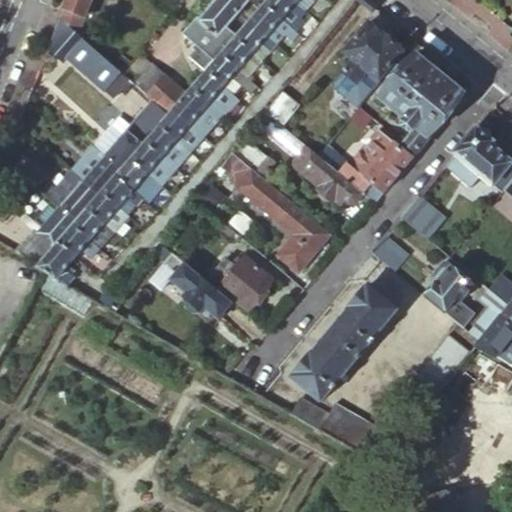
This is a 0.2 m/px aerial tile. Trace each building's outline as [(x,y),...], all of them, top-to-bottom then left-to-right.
[(67,0),(61,15),(78,30),(86,12),(91,14),(97,0),(67,0)] [(201,54),(222,30),(248,1),(246,0),(215,0),(200,18),(201,19),(192,29),(197,34),(190,43),(201,54)] [(292,0),(266,0),(263,3),(282,19),(290,11),(299,18),(299,17),(305,11),(296,3),(292,0)] [(228,36),(254,7),(248,1),(222,30),(228,36)] [(263,3),(258,10),(249,20),(268,36),(276,27),(284,33),(291,27),(282,19),(263,3)] [(511,8),(500,23),(510,32),(511,29),(511,8)] [(290,11),(282,19),(291,27),(294,30),(302,20),(299,17),(299,18),(290,11)] [(61,15),(48,48),(65,60),(69,55),(107,86),(122,68),(78,30),(61,15)] [(249,20),(234,37),(253,53),(262,43),(271,50),(277,43),(276,42),(268,36),(249,20)] [(381,81),(405,50),(370,22),(345,52),(354,59),(342,71),(356,83),(368,71),(381,81)] [(284,33),(276,27),(268,36),(276,42),(284,33)] [(291,27),(284,33),(291,40),(298,33),(294,30),(291,27)] [(234,37),(219,54),(238,70),(246,61),(255,68),(262,61),(253,53),(234,37)] [(206,71),(224,86),(231,78),(241,85),(247,77),(238,70),(219,54),(206,71)] [(402,144),(416,155),(467,94),(417,54),(382,97),(406,119),(403,123),(404,128),(411,135),(402,144)] [(153,62),(136,81),(154,97),(170,111),(173,108),(188,91),(153,62)] [(206,71),(190,89),(208,104),(224,86),(206,71)] [(254,83),(247,77),(241,85),(241,86),(247,91),(254,83)] [(241,85),(231,78),(224,86),(234,95),(241,86),(241,85)] [(190,89),(188,91),(173,108),(191,124),(208,104),(190,89)] [(283,90),(266,111),(283,125),(301,104),(283,90)] [(170,111),(154,97),(132,122),(129,127),(145,141),(159,124),(170,111)] [(221,115),(208,104),(191,124),(200,132),(204,135),(221,115)] [(173,108),(170,111),(159,124),(177,140),(185,132),(194,139),(200,132),(191,124),(173,108)] [(129,127),(132,122),(121,113),(95,143),(97,145),(106,152),(123,166),(129,159),(145,141),(129,127)] [(159,124),(145,141),(162,156),(171,148),(179,155),(185,148),(177,140),(159,124)] [(503,193),(511,182),(511,161),(491,145),(493,142),(490,139),(493,135),(493,128),(489,125),(483,127),(480,131),(478,129),(446,167),(483,196),(493,185),(503,193)] [(194,139),(185,132),(177,140),(185,148),(190,152),(204,135),(200,132),(194,139)] [(269,156),(245,138),(235,151),(258,169),(269,156)] [(162,156),(145,141),(129,159),(148,174),(157,164),(166,171),(171,164),(162,156)] [(363,193),(376,203),(416,155),(402,144),(399,142),(370,177),(362,172),(352,183),(363,193)] [(97,145),(75,170),(84,177),(106,152),(97,145)] [(179,155),(171,148),(162,156),(171,164),(176,168),(190,152),(185,148),(179,155)] [(352,183),(321,157),(311,149),(295,166),(314,181),(312,183),(316,187),(316,191),(321,196),(325,195),(330,199),(332,196),(336,198),(339,194),(350,203),(355,202),(363,193),(352,183)] [(20,152),(11,162),(35,181),(43,171),(20,152)] [(106,152),(84,177),(85,178),(102,191),(115,174),(123,166),(106,152)] [(241,160),(233,154),(228,159),(236,166),(241,160)] [(129,159),(123,166),(115,174),(133,190),(141,182),(150,189),(156,182),(148,174),(129,159)] [(228,159),(223,166),(231,172),(236,166),(228,159)] [(35,181),(11,162),(4,176),(26,191),(35,181)] [(157,164),(148,174),(156,182),(160,186),(176,168),(171,164),(166,171),(157,164)] [(223,166),(216,175),(220,177),(223,174),(227,177),(231,172),(223,166)] [(75,170),(53,196),(62,204),(84,177),(75,170)] [(244,182),(238,189),(258,205),(273,187),(253,170),(244,182)] [(115,174),(102,191),(101,191),(119,207),(128,197),(137,204),(142,198),(133,190),(115,174)] [(230,182),(234,186),(240,179),(235,176),(230,182)] [(85,178),(84,177),(62,204),(78,217),(86,208),(101,191),(102,191),(85,178)] [(234,186),(238,189),(244,182),(240,179),(234,186)] [(160,186),(156,182),(150,189),(141,182),(133,190),(142,198),(147,202),(160,186)] [(291,201),(273,187),(258,205),(276,220),(291,201)] [(101,191),(86,208),(105,224),(113,214),(122,222),(128,215),(119,207),(101,191)] [(452,220),(423,195),(404,217),(434,242),(452,220)] [(0,199),(0,217),(4,220),(13,209),(0,199)] [(296,238),(312,219),(291,201),(276,220),(296,238)] [(78,217),(62,204),(43,225),(39,230),(56,244),(57,241),(72,224),(78,217)] [(86,208),(78,217),(72,224),(99,248),(113,231),(105,224),(86,208)] [(30,223),(34,218),(25,210),(20,215),(30,223)] [(30,223),(39,230),(43,225),(34,218),(30,223)] [(316,254),(332,235),(312,219),(296,238),(316,254)] [(72,224),(57,241),(76,256),(85,246),(93,254),(99,248),(72,224)] [(190,250),(170,233),(162,243),(175,255),(182,260),(190,250)] [(24,235),(14,250),(21,254),(32,239),(24,235)] [(413,254),(389,235),(375,252),(400,271),(413,254)] [(300,273),(316,254),(296,238),(280,256),(300,273)] [(21,254),(38,264),(49,250),(32,239),(21,254)] [(36,266),(45,271),(67,284),(74,276),(65,268),(76,256),(57,241),(56,244),(49,250),(38,264),(36,266)] [(182,260),(175,255),(167,264),(183,278),(178,284),(193,297),(188,303),(192,306),(192,311),(199,316),(203,315),(208,318),(212,313),(219,319),(233,303),(182,260)] [(280,290),(241,257),(219,283),(258,317),(280,290)] [(442,281),(430,294),(456,314),(469,324),(479,312),(465,300),(478,284),(452,263),(449,263),(439,275),(439,278),(442,281)] [(45,271),(35,289),(80,316),(91,299),(67,284),(45,271)] [(402,307),(372,283),(295,375),(325,399),(402,307)] [(112,289),(100,304),(110,309),(120,296),(112,289)] [(500,298),(475,328),(484,336),(503,312),(509,304),(500,298)] [(511,300),(509,304),(503,312),(511,318),(511,300)] [(511,318),(503,312),(484,336),(480,340),(494,349),(500,352),(511,337),(511,318)] [(459,366),(471,351),(445,330),(413,370),(426,379),(445,355),(459,366)] [(511,337),(500,352),(509,358),(511,359),(511,358),(511,337)] [(480,340),(471,351),(459,366),(439,391),(432,400),(445,411),(494,349),(480,340)] [(430,384),(439,391),(459,366),(445,355),(426,379),(430,384)] [(422,411),(432,400),(439,391),(430,384),(414,405),(422,411)] [(305,400),(297,413),(321,426),(329,413),(305,400)] [(321,426),(369,453),(383,461),(402,436),(337,400),(329,413),(321,426)] [(383,461),(369,453),(361,466),(375,473),(383,461)] [(466,511),(459,484),(372,508),(372,511),(466,511)]
